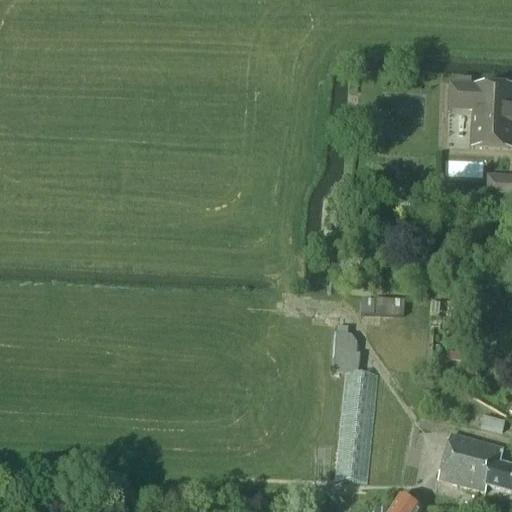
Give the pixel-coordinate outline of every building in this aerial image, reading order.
[(511,117),(511,92),(477,91),(477,92),(453,91),(453,109),(477,110),(475,142),(494,143),(497,148),(507,149),(510,144),(511,144),(511,117)] [(511,177),(487,176),(486,201),(511,201),(511,177)] [(346,274),(348,244),(334,243),(332,273),(346,274)] [(404,304),(361,301),(360,316),(403,319),(404,304)] [(336,329),(334,373),(358,375),(360,356),(356,356),(357,345),(351,337),(347,337),(348,330),(336,329)] [(378,379),(346,375),(334,483),(366,486),(378,379)] [(503,434),(505,424),(483,418),(481,429),(503,434)] [(503,453),(450,438),(437,484),(484,496),(485,490),(511,497),(511,492),(511,470),(499,466),(503,453)] [(420,511),(421,511),(400,498),(391,511),(420,511)]
